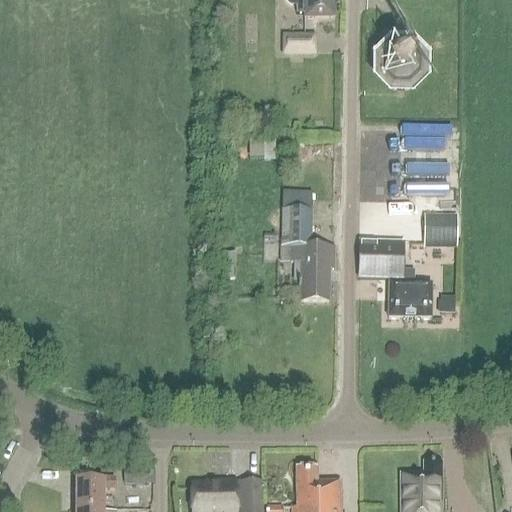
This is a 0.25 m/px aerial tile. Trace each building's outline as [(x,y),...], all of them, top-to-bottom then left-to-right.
[(285,0),(286,1),(290,6),(296,5),(296,16),(304,16),(304,20),(334,20),(334,0),(285,0)] [(284,55),(312,55),(312,39),(284,39),(284,55)] [(418,67),(407,56),(394,56),(382,67),(382,82),(393,93),(407,93),(418,82),(418,67)] [(455,211),(455,191),(428,191),(428,211),(455,211)] [(310,194),(280,194),(280,211),(280,248),(296,248),(296,264),(300,264),(300,303),(328,303),(329,270),(333,270),(333,248),(310,248),(310,212),(310,194)] [(456,217),(423,217),(423,251),(456,251),(456,217)] [(430,321),(431,297),(426,297),(426,288),(412,288),(413,274),(402,274),(403,246),(359,245),(358,281),(388,282),(388,321),(430,321)] [(218,280),(234,280),(235,254),(218,254),(218,280)] [(454,300),(439,299),(439,304),(437,304),(437,316),(454,316),(454,300)] [(423,476),(400,476),(400,511),(443,511),(444,504),(441,504),(441,464),(423,465),(423,476)] [(149,487),(149,470),(123,470),(123,487),(149,487)] [(339,511),(340,484),(316,484),(316,470),(296,470),(296,497),(296,509),(291,509),(290,511),(339,511)] [(102,511),(103,491),(114,491),(114,480),(99,480),(99,485),(75,485),(74,511),(102,511)] [(260,511),(260,485),(242,485),(208,486),(208,488),(191,488),(191,511),(260,511)]
